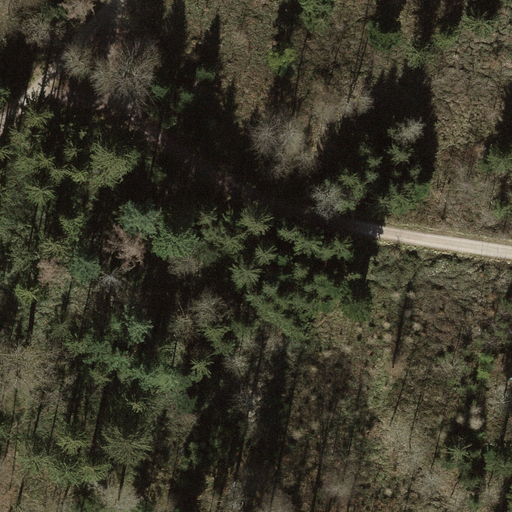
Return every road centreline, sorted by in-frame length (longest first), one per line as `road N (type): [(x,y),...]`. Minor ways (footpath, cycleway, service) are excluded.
road 1 (track): [(74,57),(194,172),(309,219),(511,255)]
road 2 (track): [(0,127),(123,0)]
